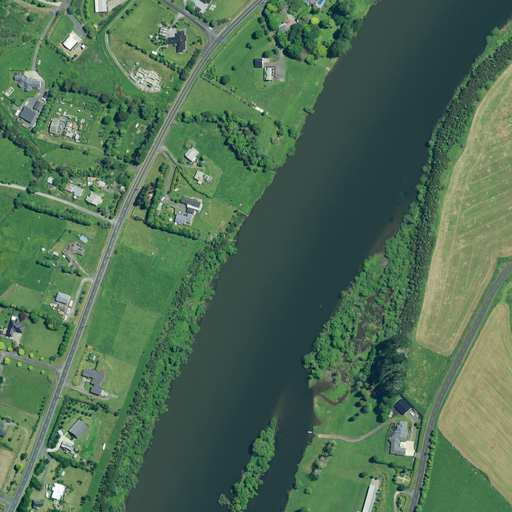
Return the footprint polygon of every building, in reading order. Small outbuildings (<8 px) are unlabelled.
[(112,0),(111,0),(94,0),(95,7),(96,6),(96,12),(107,12),(106,0),(112,0)] [(288,30),(285,23),(280,25),(281,27),(279,28),(281,33),(288,30)] [(185,36),(184,31),(179,31),(179,33),(176,33),(177,37),(169,38),(169,44),(177,44),(177,53),(183,52),(183,50),(185,50),(185,41),(187,41),(186,35),(185,36)] [(276,77),(276,67),(268,67),(268,68),(265,68),(265,80),(273,80),(273,77),(276,77)] [(23,75),(19,75),(19,73),(11,73),(11,77),(15,77),(15,80),(19,81),(21,82),(18,85),(22,88),(24,86),(25,87),(25,91),(30,91),(30,90),(32,90),(32,88),(37,88),(37,89),(40,89),(40,87),(41,87),(41,85),(40,85),(40,81),(33,81),(30,78),(29,79),(27,76),(23,76),(23,75)] [(60,127),(58,126),(60,121),(64,122),(65,119),(60,118),(59,120),(53,118),(52,124),(50,123),(49,126),(51,127),(49,132),(56,134),(56,133),(58,134),(60,127)] [(61,134),(64,135),(64,136),(66,136),(66,135),(70,136),(69,137),(72,138),(72,136),(76,137),(75,139),(78,139),(79,134),(65,131),(65,132),(62,131),(61,134)] [(196,158),(195,157),(199,153),(193,147),(191,150),(190,149),(185,155),(186,156),(192,161),(193,162),(196,158)] [(204,173),(198,171),(195,178),(199,180),(198,183),(201,184),(203,179),(202,178),(204,173)] [(49,177),(47,182),(46,186),(48,187),(47,188),(50,190),(52,185),(51,185),(52,184),(54,179),(49,177)] [(99,187),(104,190),(104,189),(106,190),(105,191),(108,192),(110,188),(105,185),(106,184),(101,181),(99,184),(100,185),(99,187)] [(80,190),(76,189),(77,187),(74,186),(72,190),(75,192),(75,193),(79,194),(78,196),(80,197),(83,189),(81,188),(80,190)] [(102,197),(92,193),(90,197),(88,196),(86,200),(98,206),(99,204),(101,204),(103,200),(101,200),(102,197)] [(181,202),(187,204),(186,207),(188,208),(187,211),(194,213),(195,209),(199,210),(201,201),(183,196),(181,202)] [(177,214),(175,221),(174,224),(177,225),(177,223),(183,225),(183,223),(185,224),(186,222),(190,223),(193,214),(188,213),(187,217),(177,214)] [(86,250),(79,248),(77,244),(70,244),(68,249),(63,253),(71,262),(75,258),(71,254),(72,254),(77,254),(84,256),(86,250)] [(70,296),(59,293),(57,300),(67,304),(70,296)] [(67,306),(60,304),(58,311),(64,313),(67,306)] [(13,337),(14,332),(16,332),(16,331),(23,333),(24,326),(22,325),(22,323),(19,323),(20,319),(16,318),(15,321),(11,320),(8,330),(7,330),(6,336),(13,337)] [(83,375),(90,377),(93,378),(91,384),(95,385),(92,392),(101,395),(102,390),(101,390),(102,386),(100,386),(102,379),(104,379),(106,373),(100,371),(99,373),(90,370),(90,371),(85,369),(83,375)] [(79,421),(77,420),(67,431),(75,438),(85,427),(84,426),(85,426),(79,421)] [(397,430),(393,433),(391,435),(392,437),(389,440),(392,443),(391,453),(396,454),(396,455),(405,456),(406,449),(401,448),(401,447),(400,447),(400,441),(407,442),(408,434),(406,434),(407,422),(400,422),(399,425),(398,425),(397,430)] [(72,451),(71,450),(72,447),(70,447),(71,445),(62,441),(60,446),(69,450),(71,451),(70,453),(71,454),(72,451)] [(62,488),(62,486),(53,483),(53,485),(54,485),(53,488),(52,488),(51,490),(52,490),(50,498),(51,498),(51,499),(55,500),(55,499),(57,500),(58,495),(60,495),(62,488)] [(362,511),(371,511),(378,487),(371,485),(362,511)]
